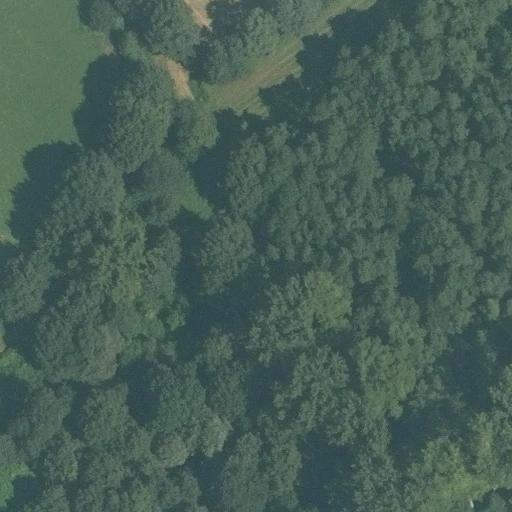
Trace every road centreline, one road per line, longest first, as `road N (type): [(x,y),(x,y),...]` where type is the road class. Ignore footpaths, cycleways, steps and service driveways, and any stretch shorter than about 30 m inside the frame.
road 1 (track): [(170,114),(165,144),(0,352)]
road 2 (track): [(126,0),(162,71),(170,114)]
